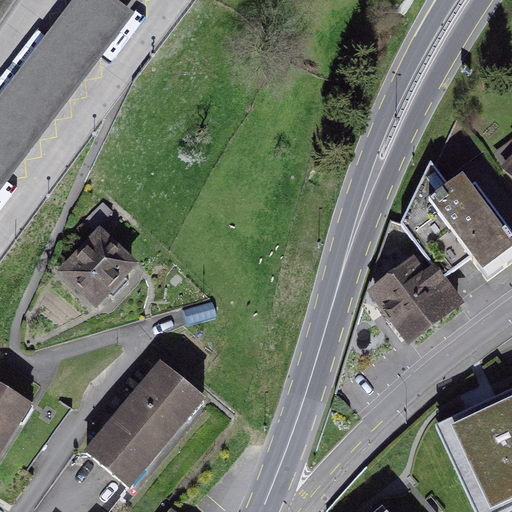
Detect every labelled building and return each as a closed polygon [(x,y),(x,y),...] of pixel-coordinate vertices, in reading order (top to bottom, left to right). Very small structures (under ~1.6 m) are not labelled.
[(118,0),(78,0),(0,100),(0,200),(142,17),(118,0)] [(511,236),(465,170),(429,196),(487,278),(511,260),(511,236)] [(101,231),(64,271),(96,300),(133,261),(101,231)] [(413,260),(372,289),(407,337),(458,301),(434,268),(424,275),(413,260)] [(168,368),(93,455),(132,489),(207,401),(168,368)] [(0,390),(0,460),(31,409),(0,390)] [(511,390),(438,425),(478,511),(503,511),(511,508),(511,390)]
